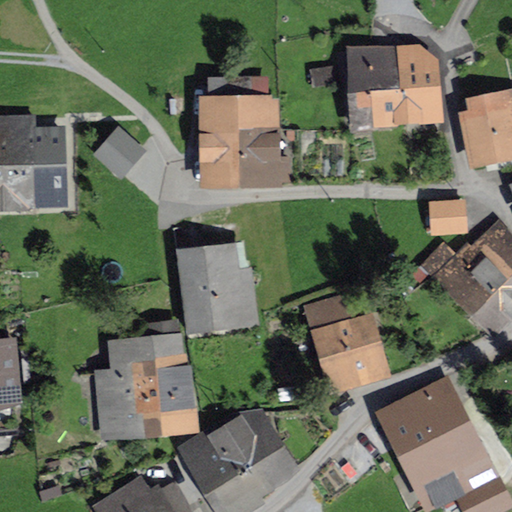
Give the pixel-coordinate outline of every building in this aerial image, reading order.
[(374,130),(441,124),(436,64),(416,45),(397,46),(401,88),(371,91),(374,130)] [(401,88),(397,46),(342,51),(349,132),(374,130),(371,91),(401,88)] [(338,83),(334,66),(308,72),(311,89),(338,83)] [(269,96),(266,97),(265,78),(203,80),(204,98),(193,98),(196,191),(280,188),(280,185),(288,184),(288,158),(276,159),(275,140),(278,140),(277,100),(270,100),(269,96)] [(511,160),(511,90),(460,102),(462,113),(456,115),(469,171),(511,160)] [(61,200),(59,130),(33,131),(32,118),(0,118),(0,214),(35,213),(35,201),(61,200)] [(146,150),(118,125),(92,155),(120,180),(146,150)] [(465,236),(463,201),(426,204),(428,238),(465,236)] [(511,315),(511,243),(494,224),(469,247),(466,243),(453,255),(443,243),(409,274),(418,283),(427,275),(486,339),(511,315)] [(256,326),(244,243),(170,254),(182,337),(256,326)] [(371,317),(345,325),(340,306),(310,315),(333,391),(388,375),(371,317)] [(137,360),(181,356),(179,335),(104,343),(107,371),(91,373),(99,446),(146,440),(137,360)] [(0,411),(18,405),(12,341),(0,341),(0,411)] [(196,435),(187,355),(181,356),(137,360),(146,440),(196,435)] [(494,478),(442,377),(367,416),(416,511),(428,511),(451,500),(494,478)] [(171,453),(199,498),(280,448),(258,412),(235,414),(171,453)] [(280,448),(199,498),(207,511),(250,511),(262,505),(258,499),(282,485),(295,472),(280,448)] [(85,511),(172,511),(186,503),(172,482),(156,493),(152,488),(147,491),(137,477),(85,511)] [(494,478),(451,500),(457,511),(502,511),(511,507),(511,505),(497,477),(494,478)] [(192,511),(186,503),(172,511),(192,511)]
